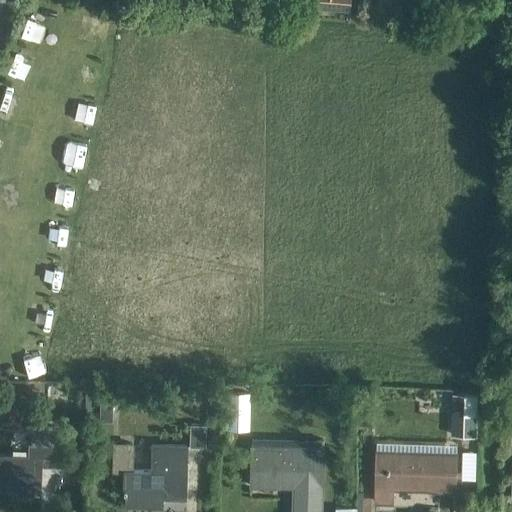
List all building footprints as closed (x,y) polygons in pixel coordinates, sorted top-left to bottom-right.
[(347,0),(307,0),(307,5),(347,9),(347,0)] [(32,425),(31,440),(29,440),(29,455),(0,454),(0,490),(38,492),(39,465),(53,466),(54,440),(54,426),(32,425)] [(113,469),(123,469),(122,492),(125,493),(125,505),(160,506),(160,496),(184,496),(186,445),(152,444),(151,469),(131,468),(132,443),(114,442),(113,469)] [(320,511),(323,449),(251,447),(249,484),(296,486),(295,511),(320,511)] [(456,488),(457,452),(377,450),(376,501),(393,501),(394,487),(456,488)]
